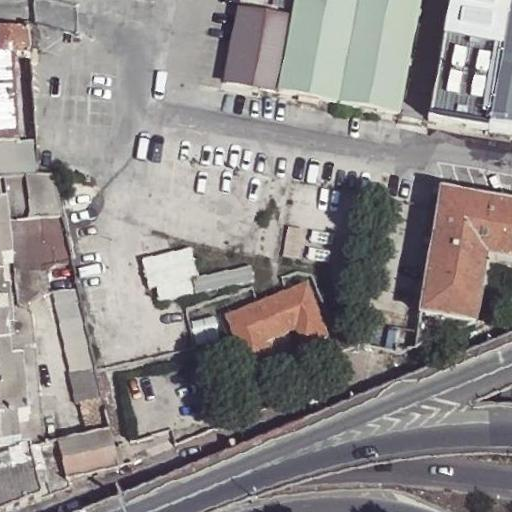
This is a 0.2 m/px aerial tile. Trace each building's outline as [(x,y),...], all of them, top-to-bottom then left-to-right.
[(294,0),(291,17),(277,92),(398,114),(419,0),(294,0)] [(511,136),(511,0),(448,0),(427,120),(511,136)] [(277,92),(291,17),(239,7),(226,83),(277,92)] [(29,52),(28,28),(0,27),(0,53),(11,54),(29,52)] [(16,131),(11,54),(0,53),(0,139),(17,138),(16,131)] [(39,171),(35,136),(29,137),(17,138),(0,139),(0,175),(5,175),(39,171)] [(55,173),(39,171),(5,175),(8,207),(14,263),(15,272),(49,268),(58,264),(75,263),(73,256),(61,198),(55,173)] [(414,352),(475,327),(487,260),(511,264),(511,207),(441,195),(414,352)] [(63,198),(61,198),(73,256),(76,256),(70,223),(72,223),(71,219),(76,218),(74,204),(66,207),(63,198)] [(0,456),(23,451),(19,425),(31,423),(25,365),(13,366),(7,307),(5,282),(2,265),(9,264),(14,263),(8,207),(3,207),(0,206),(0,456)] [(152,302),(254,286),(251,270),(196,279),(192,251),(145,258),(152,302)] [(21,306),(25,308),(53,293),(49,268),(15,272),(19,306),(21,306)] [(308,287),(229,315),(247,367),(271,359),(266,341),(297,331),(303,347),(328,338),(308,287)] [(53,293),(68,376),(97,370),(95,361),(81,290),(53,293)] [(42,447),(47,446),(33,316),(25,308),(21,306),(19,306),(7,307),(13,366),(25,365),(31,423),(19,425),(23,451),(31,449),(42,447)] [(104,400),(101,389),(100,384),(97,370),(68,376),(73,407),(104,400)] [(70,480),(118,470),(110,432),(47,446),(42,447),(42,452),(46,470),(52,496),(72,489),(70,480)] [(23,451),(0,456),(0,511),(10,511),(42,500),(37,473),(33,454),(31,449),(23,451)] [(42,500),(52,496),(46,470),(37,473),(42,500)]
